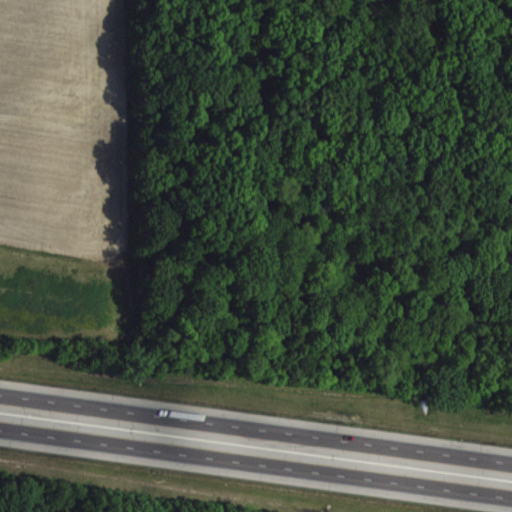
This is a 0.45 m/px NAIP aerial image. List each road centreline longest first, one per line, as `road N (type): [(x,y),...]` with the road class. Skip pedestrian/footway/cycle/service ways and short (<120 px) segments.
road 1 (motorway): [(0,424),(511,493)]
road 2 (motorway): [(511,463),(0,394)]
